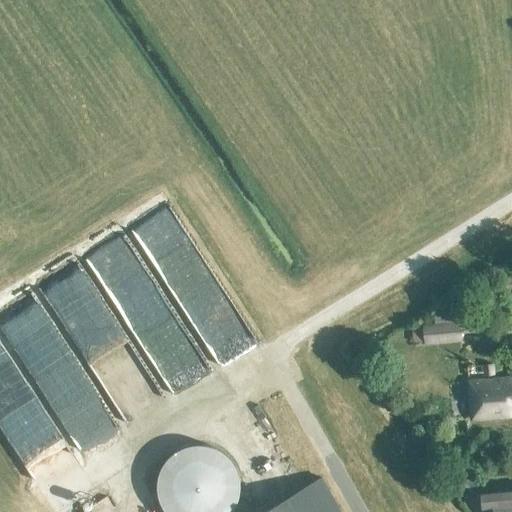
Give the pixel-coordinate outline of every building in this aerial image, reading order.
[(136,228),(95,253),(177,388),(222,361),(221,361),(262,336),(178,198),(134,224),(136,228)] [(423,339),(459,336),(457,319),(421,322),(423,339)] [(480,365),(480,377),(492,376),(491,365),(480,365)] [(508,403),(511,403),(511,380),(510,380),(510,376),(466,379),(469,418),(509,414),(508,403)] [(86,441),(121,415),(98,383),(82,395),(76,386),(56,401),(86,441)] [(157,447),(166,511),(240,511),(237,492),(254,489),(250,461),(236,463),(232,436),(157,447)] [(343,511),(324,477),(261,511),(343,511)] [(475,494),(474,478),(458,479),(459,495),(475,494)] [(511,511),(511,485),(479,488),(480,507),(490,506),(490,511),(511,511)]
